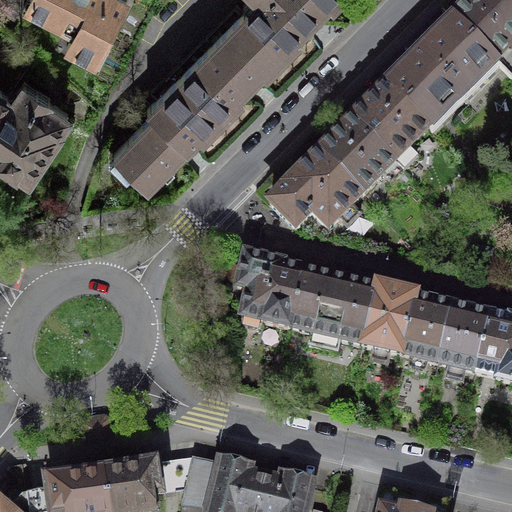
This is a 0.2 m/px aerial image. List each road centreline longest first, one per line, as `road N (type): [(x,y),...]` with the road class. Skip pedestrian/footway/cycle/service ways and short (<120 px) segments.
road 1 (residential): [(410,0),(184,228)]
road 2 (residential): [(216,416),(511,486)]
road 3 (residential): [(73,398),(123,398),(216,416)]
